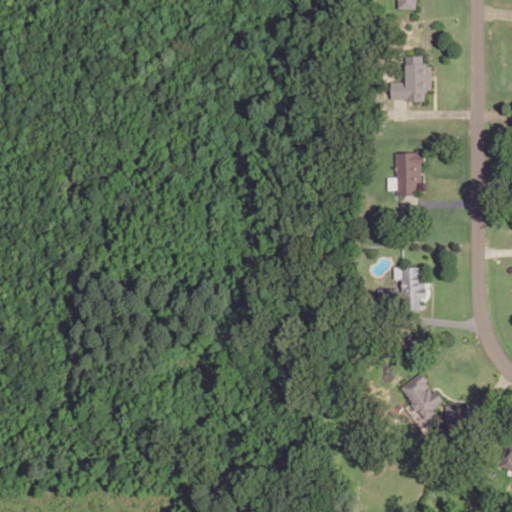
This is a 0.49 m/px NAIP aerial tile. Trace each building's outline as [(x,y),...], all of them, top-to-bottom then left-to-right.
[(417,9),(417,0),(397,0),(397,8),(417,9)] [(394,80),(394,96),(409,96),(409,98),(426,98),(426,90),(429,90),(429,87),(434,87),(434,76),(434,64),(429,64),(429,62),(425,62),(425,53),(410,53),(410,62),(409,62),(409,80),(394,80)] [(397,150),(399,193),(419,192),(418,180),(423,179),(422,162),(427,162),(427,151),(422,151),(422,149),(397,150)] [(404,264),(404,290),(398,290),(398,287),(386,287),(386,304),(399,304),(399,294),(405,294),(405,301),(424,301),(424,295),(429,295),(428,267),(423,267),(423,264),(404,264)] [(422,371),(405,386),(428,413),(445,397),(437,387),(434,390),(430,386),(427,388),(426,387),(430,384),(426,380),(427,378),(422,371)] [(447,403),(448,425),(465,424),(464,402),(447,403)] [(511,439),(509,439),(503,461),(511,463),(511,439)]
